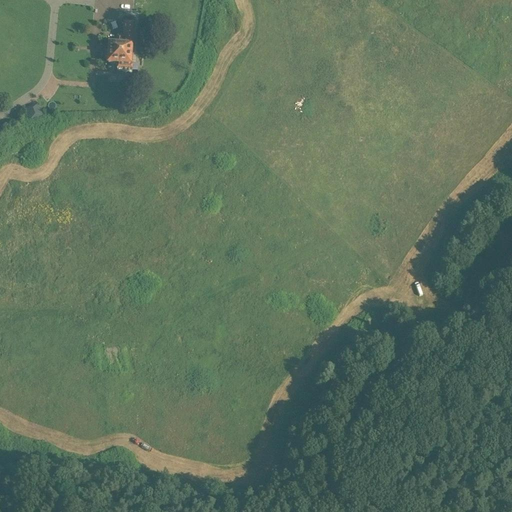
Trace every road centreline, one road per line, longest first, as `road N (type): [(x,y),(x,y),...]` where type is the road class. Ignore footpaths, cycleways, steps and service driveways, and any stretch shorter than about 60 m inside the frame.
road 1 (unclassified): [(325,511),(511,303)]
road 2 (track): [(357,475),(356,429),(413,318)]
